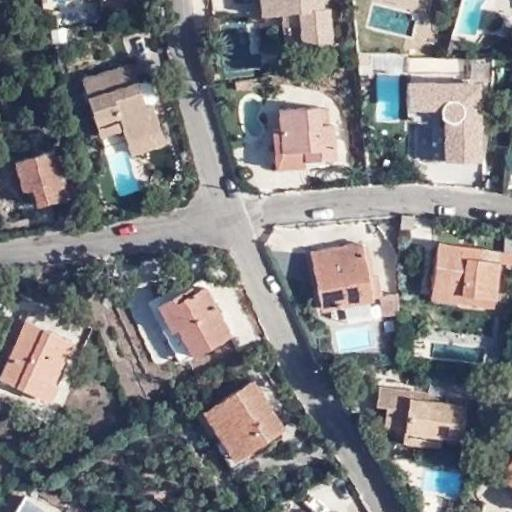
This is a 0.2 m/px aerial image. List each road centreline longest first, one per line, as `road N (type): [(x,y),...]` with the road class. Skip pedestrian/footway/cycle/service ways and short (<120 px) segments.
road 1 (residential): [(396,511),(292,357),(231,210)]
road 2 (residential): [(231,210),(373,198),(511,217)]
road 3 (residential): [(0,246),(73,242),(231,210)]
road 4 (residential): [(231,210),(178,0)]
